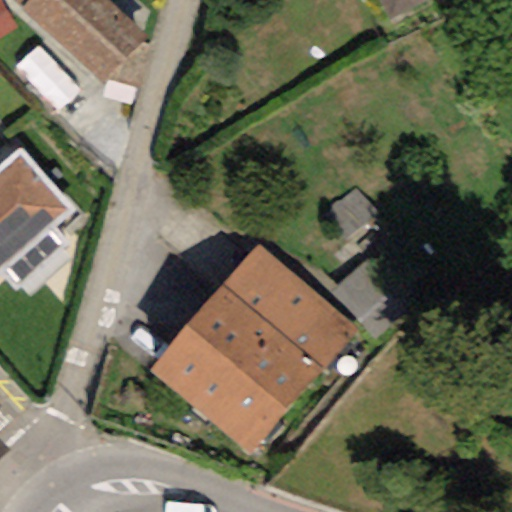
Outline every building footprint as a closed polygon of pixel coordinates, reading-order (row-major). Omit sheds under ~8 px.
[(80,0),(0,0),(0,27),(82,102),(132,47),(80,0)] [(378,0),(390,22),(432,0),(378,0)] [(0,276),(54,226),(0,168),(0,276)] [(348,335),(233,247),(123,388),(239,476),(348,335)] [(511,322),(495,347),(511,359),(511,322)]
